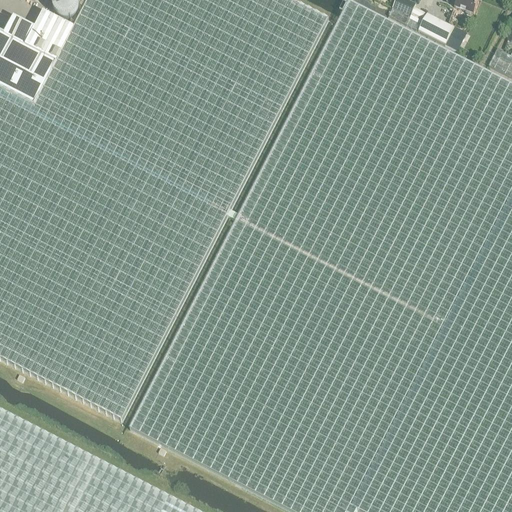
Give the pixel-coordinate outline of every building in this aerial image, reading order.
[(0,361),(120,423),(226,218),(228,213),(326,22),(283,0),(89,0),(74,31),(43,15),(35,31),(13,20),(4,38),(0,35),(0,361)] [(54,0),(54,19),(77,21),(77,0),(54,0)] [(388,19),(406,28),(415,33),(424,15),(414,10),(416,7),(400,0),(397,0),(392,11),(388,19)] [(473,15),(478,2),(473,0),(453,0),(453,1),(456,2),(454,8),(465,12),(464,13),(471,16),(472,15),(473,15)] [(511,511),(511,87),(349,4),(129,431),(285,511),(511,511)] [(454,30),(424,15),(415,33),(454,52),(463,35),(454,30)] [(497,51),(489,68),(511,79),(511,54),(510,58),(497,51)] [(0,493),(33,430),(0,412),(0,493)] [(192,511),(33,430),(0,493),(0,511),(192,511)]
